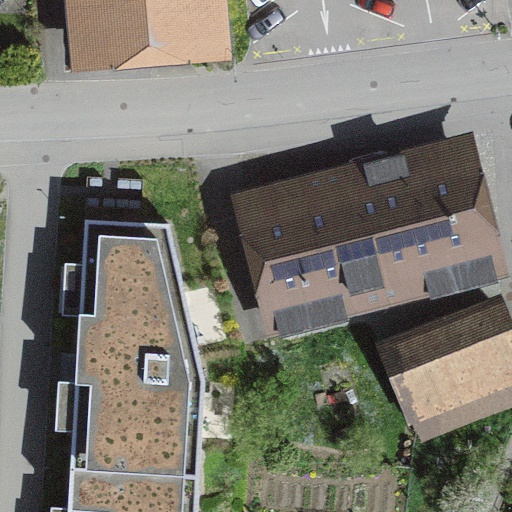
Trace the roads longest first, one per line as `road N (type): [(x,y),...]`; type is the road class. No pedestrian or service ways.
road 1 (residential): [(497,67),(255,96),(41,109)]
road 2 (residential): [(41,109),(19,511)]
